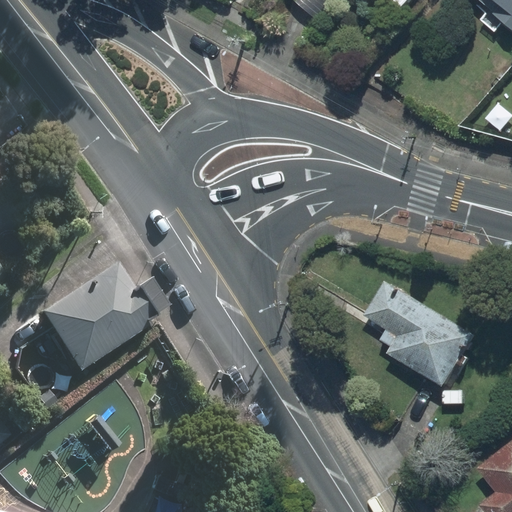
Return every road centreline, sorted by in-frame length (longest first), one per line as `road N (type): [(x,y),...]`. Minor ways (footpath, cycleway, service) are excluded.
road 1 (secondary): [(200,242),(365,511)]
road 2 (tertiary): [(427,190),(319,190),(200,242)]
road 3 (tertiary): [(215,121),(309,129),(370,151),(427,190)]
road 4 (secondary): [(15,0),(154,172)]
road 5 (tertiary): [(82,0),(149,42),(200,88),(215,121)]
